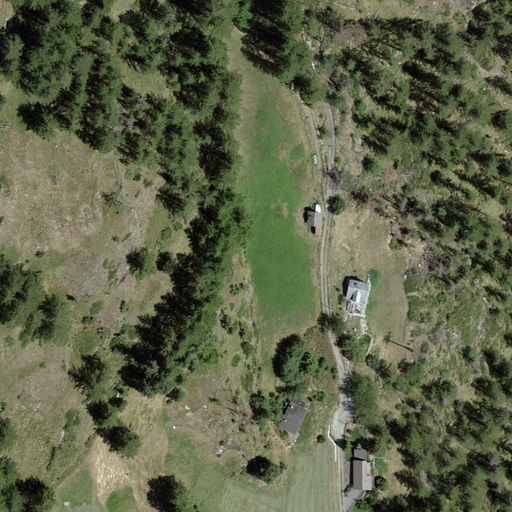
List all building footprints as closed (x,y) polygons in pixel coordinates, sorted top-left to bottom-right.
[(307,224),(322,225),(323,211),(308,210),(307,224)] [(346,297),(367,301),(371,281),(350,277),(346,297)] [(348,299),(346,309),(362,312),(363,301),(348,299)] [(290,399),(279,425),(296,433),(307,406),(290,399)] [(370,450),(357,450),(357,460),(369,460),(370,450)] [(356,462),(356,490),(376,490),(376,477),(372,477),(372,462),(356,462)]
